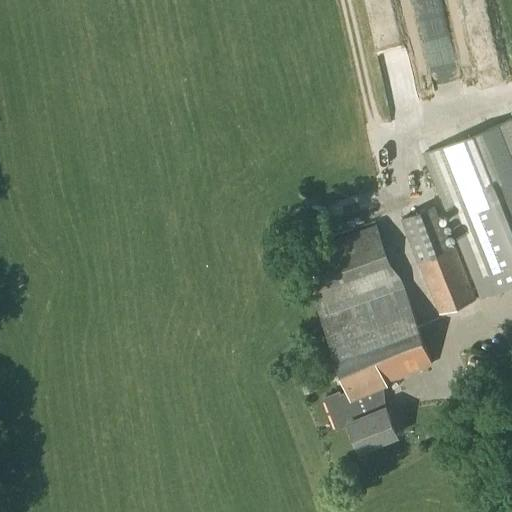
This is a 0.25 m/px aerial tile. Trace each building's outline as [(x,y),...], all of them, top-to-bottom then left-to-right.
[(506,53),(483,54),(485,76),(508,75),(506,53)] [(415,90),(396,96),(403,115),(421,109),(415,90)] [(511,117),(421,154),(440,203),(479,300),(511,286),(511,117)] [(451,247),(435,207),(400,219),(415,258),(438,315),(476,300),(455,246),(451,247)] [(400,281),(390,264),(376,224),(325,242),(308,248),(327,308),(317,312),(346,392),(339,395),(338,392),(324,398),(336,429),(348,424),(359,450),(396,436),(385,408),(384,408),(377,390),(387,387),(386,384),(432,366),(401,281),(400,281)]
